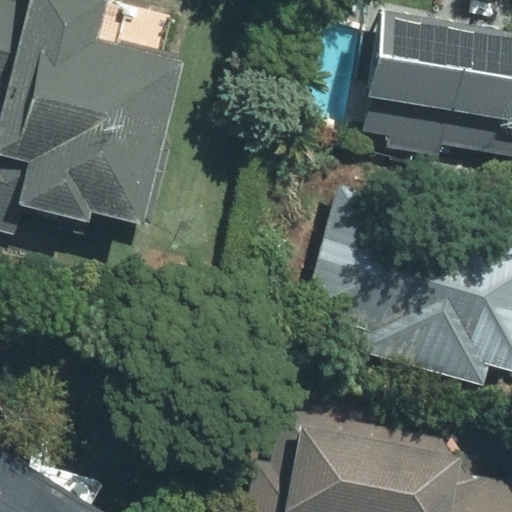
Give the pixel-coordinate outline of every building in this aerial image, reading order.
[(102,0),(0,0),(0,212),(16,215),(22,180),(145,199),(174,21),(101,10),(102,0)] [(511,0),(412,0),(410,27),(384,24),(380,77),(511,87),(511,0)] [(511,210),(340,165),(308,285),(372,302),(365,330),(489,362),(497,329),(511,333),(511,210)] [(487,414),(305,391),(292,487),(449,508),(448,511),(511,511),(511,464),(511,454),(511,442),(483,438),(487,414)] [(0,511),(91,511),(107,486),(0,422),(0,511)]
